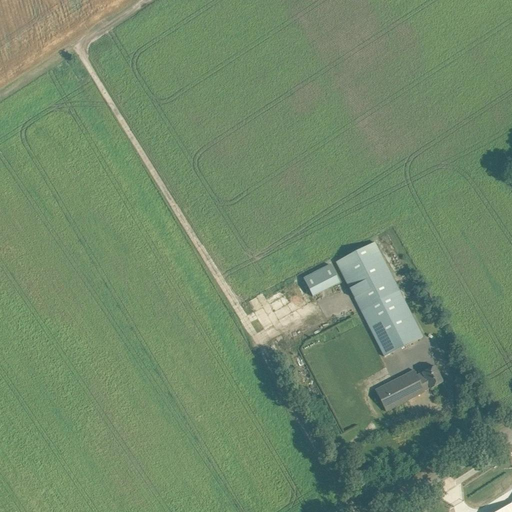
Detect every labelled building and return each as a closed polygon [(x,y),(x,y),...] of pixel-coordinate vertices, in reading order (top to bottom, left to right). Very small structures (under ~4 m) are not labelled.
[(375,242),(336,262),(384,357),(422,337),(375,242)] [(260,266),(281,280),(296,258),(275,244),(260,266)] [(330,265),(303,278),(312,297),(339,284),(330,265)] [(443,383),(435,366),(416,376),(414,371),(375,391),(386,412),(425,392),(424,391),(429,388),(430,389),(443,383)] [(479,493),(488,508),(503,499),(494,485),(479,493)] [(511,511),(511,500),(493,511),(511,511)]
